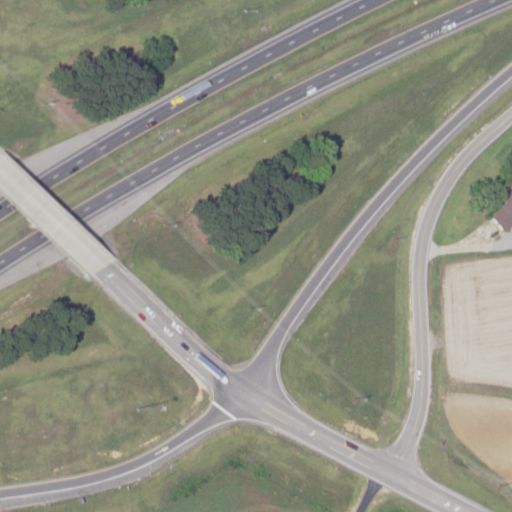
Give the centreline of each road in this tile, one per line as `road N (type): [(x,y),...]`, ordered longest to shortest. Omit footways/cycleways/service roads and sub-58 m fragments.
road 1 (motorway): [(0,266),(215,137),(491,0)]
road 2 (motorway): [(376,0),(160,112),(0,213)]
road 3 (motorway): [(240,396),(318,285),(438,144),(511,76)]
road 4 (residential): [(388,475),(422,379),(426,222),(460,161),(511,112)]
road 5 (motorway): [(0,496),(113,477),(163,455),(240,396)]
road 6 (residential): [(458,511),(240,396)]
road 7 (residential): [(240,396),(104,269)]
road 8 (residential): [(104,269),(0,169)]
